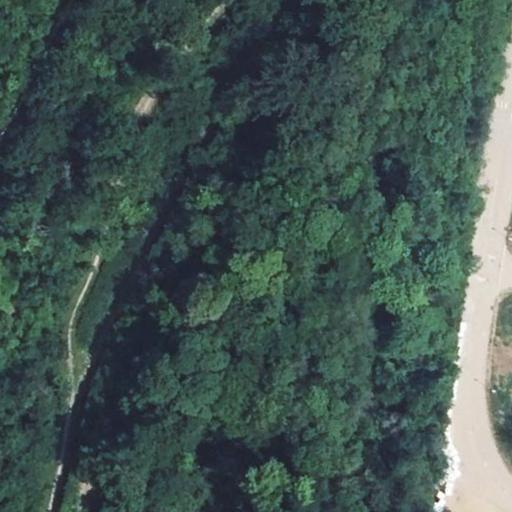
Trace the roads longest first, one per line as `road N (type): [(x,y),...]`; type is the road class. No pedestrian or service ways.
road 1 (track): [(48,511),(70,416),(69,334),(106,241),(143,109),(222,0)]
road 2 (track): [(0,138),(73,0)]
